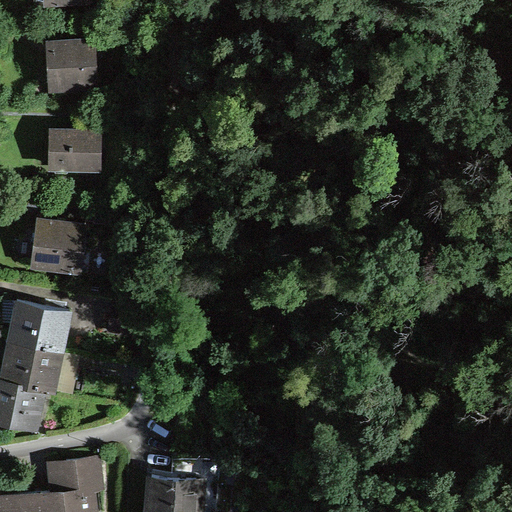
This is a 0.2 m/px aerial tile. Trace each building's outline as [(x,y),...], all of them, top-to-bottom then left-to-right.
[(94,38),(48,40),(50,85),(95,82),(96,82),(96,66),(94,38)] [(113,97),(111,65),(96,66),(96,82),(95,82),(96,97),(113,97)] [(51,128),(50,163),(101,164),(102,129),(51,128)] [(140,209),(112,206),(110,222),(138,226),(140,209)] [(39,217),(33,261),(88,268),(91,247),(83,246),(87,223),(39,217)] [(11,338),(61,348),(70,308),(19,297),(11,338)] [(142,305),(113,300),(111,314),(126,317),(124,330),(137,333),(142,305)] [(61,348),(11,338),(3,377),(45,385),(54,387),(61,348)] [(3,377),(0,375),(0,416),(36,424),(45,385),(3,377)] [(100,454),(67,457),(69,486),(70,487),(92,485),(103,484),(100,454)] [(173,456),(172,475),(196,477),(204,477),(205,458),(173,456)] [(156,498),(154,511),(193,511),(198,511),(201,511),(203,490),(195,490),(196,477),(172,475),(152,473),(150,498),(156,498)] [(69,486),(0,493),(2,511),(94,511),(92,485),(70,487),(69,486)]
